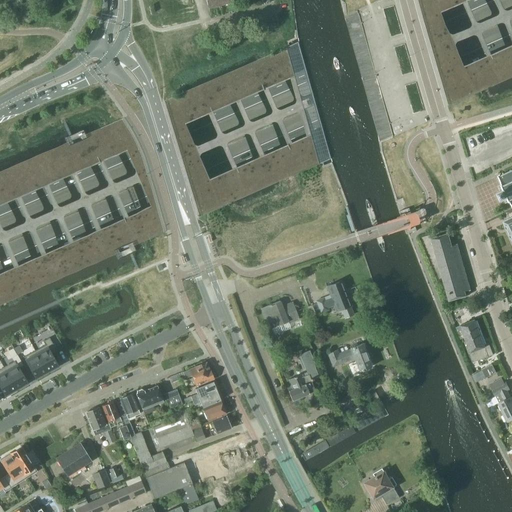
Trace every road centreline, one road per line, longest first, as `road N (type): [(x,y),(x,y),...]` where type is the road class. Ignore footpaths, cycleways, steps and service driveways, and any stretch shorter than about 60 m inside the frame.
road 1 (motorway): [(0,267),(511,36)]
road 2 (motorway): [(477,0),(0,206)]
road 3 (residential): [(511,351),(406,0)]
road 4 (secondary): [(108,59),(142,99),(211,311)]
road 5 (secondary): [(218,293),(150,86),(119,44)]
road 6 (residential): [(0,429),(211,311)]
road 7 (secondary): [(315,508),(218,293)]
road 8 (secondary): [(211,311),(308,511)]
road 9 (residential): [(218,293),(241,289),(290,425),(322,412)]
road 10 (secondary): [(0,115),(108,59)]
